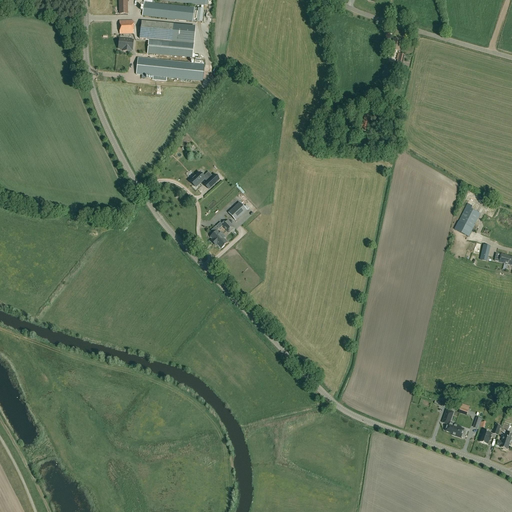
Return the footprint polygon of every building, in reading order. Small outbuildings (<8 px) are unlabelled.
[(157,0),(205,5),(205,0),(143,0),(143,2),(144,2),(142,16),(193,21),(195,8),(155,3),(155,0),(157,0)] [(119,14),(128,14),(127,1),(119,1),(119,14)] [(120,34),(134,33),(133,20),(119,21),(120,34)] [(140,38),(164,41),(172,42),(173,26),(166,26),(142,23),(140,38)] [(134,38),(120,36),(119,49),(123,49),(123,51),(128,52),(128,50),(132,50),(134,38)] [(399,51),(401,41),(393,39),(391,49),(392,49),(392,50),(394,51),(395,50),(399,51)] [(193,58),(194,44),(146,40),(146,41),(148,41),(147,54),(193,58)] [(402,67),(404,56),(398,54),(397,60),(397,63),(396,63),(395,65),(402,67)] [(136,75),(203,82),(204,65),(138,58),(136,75)] [(366,131),(368,124),(370,116),(364,115),(363,123),(362,125),(360,129),(366,131)] [(196,188),(205,179),(199,172),(195,176),(194,175),(191,178),(192,179),(189,181),(196,188)] [(469,201),(458,225),(455,230),(469,237),(471,232),(483,208),(469,201)] [(233,209),(240,216),(247,210),(240,203),(233,209)] [(229,213),(235,221),(240,216),(233,209),(229,213)] [(222,226),(227,231),(229,233),(235,228),(228,220),(222,226)] [(502,222),(495,238),(500,240),(507,224),(502,222)] [(215,242),(223,235),(221,232),(219,234),(217,231),(219,230),(216,227),(210,232),(213,235),(210,237),(215,242)] [(221,248),(227,243),(224,239),(225,238),(223,235),(215,242),(221,248)] [(500,263),(511,265),(511,257),(506,256),(506,255),(502,254),(502,255),(496,253),(494,261),(500,262),(500,263)] [(464,428),(457,425),(457,424),(452,423),(455,415),(450,414),(446,425),(450,426),(448,431),(454,433),(454,434),(463,437),(465,432),(463,432),(464,428)] [(491,441),(492,437),(491,437),(492,434),(483,431),(480,442),(488,445),(490,441),(491,441)] [(511,444),(511,442),(511,434),(508,433),(506,437),(504,436),(502,441),(503,441),(501,448),(503,449),(503,450),(506,451),(506,450),(508,450),(510,444),(511,444)]
